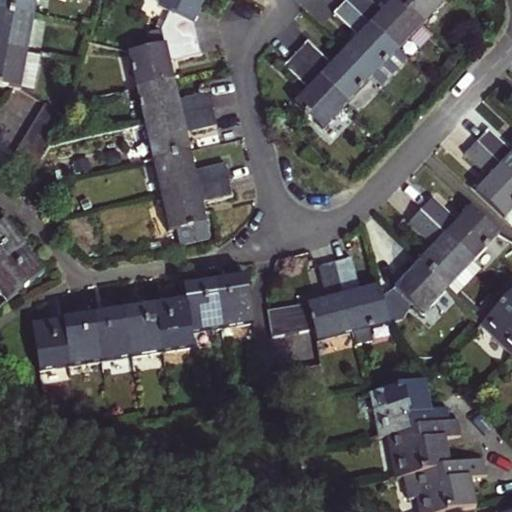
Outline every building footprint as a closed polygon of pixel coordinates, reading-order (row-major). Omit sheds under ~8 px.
[(0,0),(0,13),(35,20),(38,0),(0,0)] [(205,0),(164,0),(160,9),(171,14),(162,32),(166,48),(196,41),(193,25),(205,0)] [(349,0),(345,4),(397,52),(421,26),(394,0),(391,0),(379,13),(363,0),(349,0)] [(394,0),(421,26),(445,0),(394,0)] [(344,52),(372,79),(382,89),(408,63),(397,52),(345,4),(335,16),(355,38),(344,52)] [(0,50),(29,56),(35,20),(0,13),(0,50)] [(166,48),(128,58),(137,93),(175,85),(170,64),(200,57),(196,41),(166,48)] [(296,57),(347,105),(372,79),(344,52),(329,66),(307,45),(296,57)] [(0,87),(23,92),(38,94),(44,58),(29,56),(0,50),(0,87)] [(293,104),(322,131),(347,105),(296,57),(284,69),(306,90),(293,104)] [(175,85),(137,93),(144,127),(213,112),(209,96),(179,104),(175,85)] [(45,106),(38,118),(60,132),(68,120),(45,106)] [(213,112),(144,127),(152,163),(190,154),(186,136),(216,129),(213,112)] [(38,118),(31,129),(53,143),(60,132),(38,118)] [(31,129),(24,141),(46,154),(49,149),(53,143),(31,129)] [(477,144),(511,177),(511,153),(489,132),(477,144)] [(46,154),(24,141),(17,152),(39,166),(46,154)] [(476,193),(511,226),(511,177),(477,144),(466,157),(489,179),(476,193)] [(10,163),(32,177),(39,166),(17,152),(10,163)] [(190,154),(152,163),(161,199),(229,183),(225,168),(196,175),(190,154)] [(10,163),(3,175),(25,189),(32,177),(10,163)] [(229,183),(161,199),(169,234),(174,233),(178,248),(197,245),(210,240),(203,206),(232,199),(229,183)] [(499,238),(471,211),(457,225),(434,203),(422,215),(474,264),(499,238)] [(474,264),(422,215),(412,226),(433,250),(420,264),(447,291),(457,301),(483,273),(474,264)] [(0,269),(25,250),(6,225),(0,229),(0,269)] [(0,308),(44,274),(25,250),(0,269),(0,308)] [(380,288),(359,293),(351,263),(336,267),(354,335),(389,327),(383,301),(380,288)] [(447,291),(420,264),(396,291),(383,301),(389,327),(423,317),(447,291)] [(357,347),(354,335),(336,267),(320,270),(326,302),(307,306),(315,332),(318,343),(328,342),(331,353),(357,347)] [(220,332),(252,327),(244,281),(213,285),(220,332)] [(188,336),(220,332),(213,285),(181,290),(183,304),(188,336)] [(511,294),(508,298),(486,322),(511,347),(511,294)] [(191,351),(188,336),(183,304),(154,309),(161,355),(191,351)] [(307,306),(270,312),(274,338),(315,332),(307,306)] [(131,360),(161,355),(154,309),(124,314),(131,360)] [(100,364),(131,360),(124,314),(93,318),(100,364)] [(70,368),(100,364),(93,318),(63,323),(70,368)] [(511,347),(486,322),(479,329),(511,358),(511,347)] [(38,373),(70,368),(63,323),(30,328),(38,373)] [(310,395),(323,393),(319,368),(306,370),(310,395)] [(297,397),(310,395),(306,370),(293,372),(297,397)] [(280,374),(284,399),(292,398),(297,397),(293,372),(280,374)] [(271,401),(284,399),(280,374),(267,376),(271,401)] [(430,412),(426,385),(417,386),(422,414),(430,412)] [(422,414),(417,386),(377,393),(386,437),(394,435),(449,426),(446,409),(430,412),(422,414)] [(386,437),(377,393),(369,395),(367,395),(376,438),(386,437)] [(418,474),(443,469),(437,443),(445,442),(461,439),(458,424),(449,426),(394,435),(402,476),(409,475),(418,474)] [(394,478),(402,476),(394,435),(386,437),(394,478)] [(450,468),(445,442),(437,443),(443,469),(450,468)] [(450,468),(443,469),(418,474),(424,511),(467,511),(462,481),(469,480),(485,477),(482,462),(450,468)] [(416,511),(424,511),(418,474),(409,475),(416,511)] [(468,511),(475,511),(469,480),(462,481),(467,511),(468,511)]
